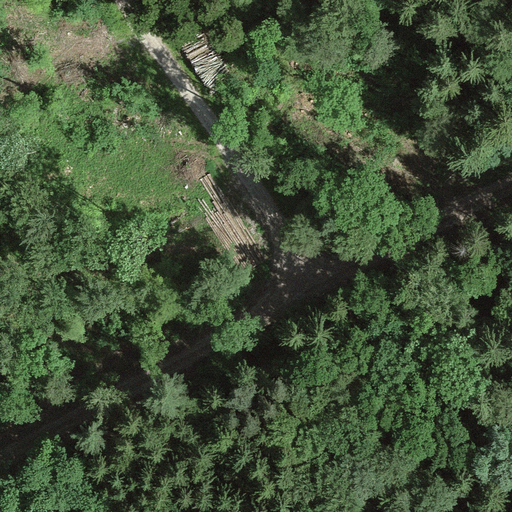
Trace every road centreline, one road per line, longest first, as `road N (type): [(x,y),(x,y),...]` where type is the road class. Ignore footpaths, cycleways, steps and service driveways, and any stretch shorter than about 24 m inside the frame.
road 1 (track): [(511,180),(0,448)]
road 2 (track): [(126,0),(305,289)]
